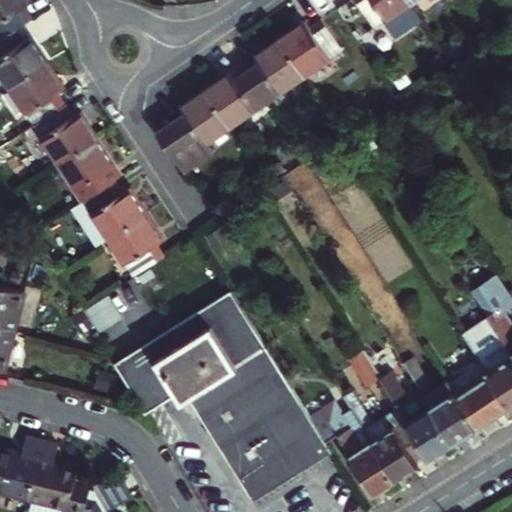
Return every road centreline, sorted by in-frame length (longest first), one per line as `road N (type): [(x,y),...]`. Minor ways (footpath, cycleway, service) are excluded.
road 1 (residential): [(180,511),(140,445),(117,427),(0,395)]
road 2 (residential): [(124,83),(135,126),(193,218)]
